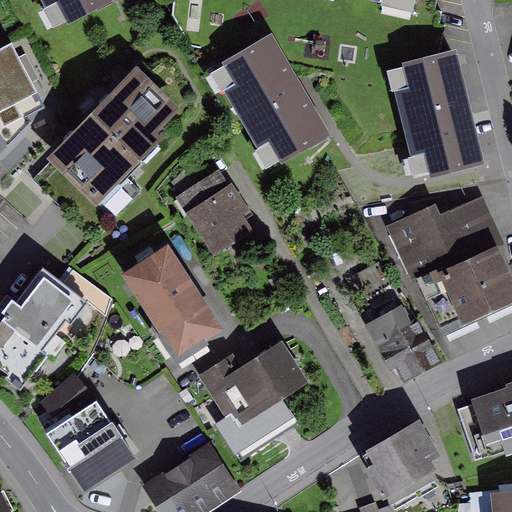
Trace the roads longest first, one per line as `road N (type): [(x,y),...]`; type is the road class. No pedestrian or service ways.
road 1 (residential): [(511,348),(378,415),(225,511)]
road 2 (residential): [(511,139),(476,0)]
